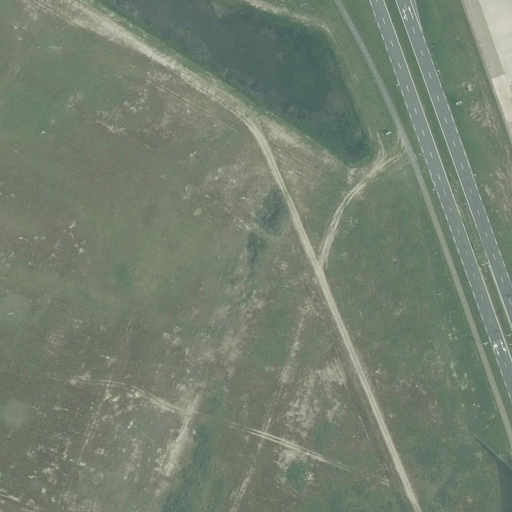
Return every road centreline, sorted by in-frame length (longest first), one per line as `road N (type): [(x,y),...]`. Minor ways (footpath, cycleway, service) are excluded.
road 1 (tertiary): [(376,0),(511,386)]
road 2 (track): [(260,137),(416,511)]
road 3 (tertiary): [(511,306),(401,0)]
